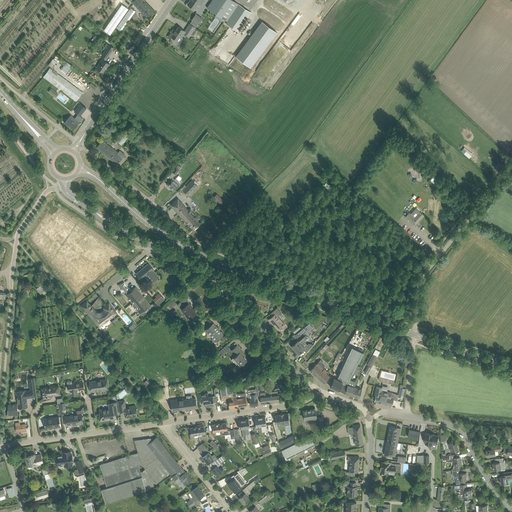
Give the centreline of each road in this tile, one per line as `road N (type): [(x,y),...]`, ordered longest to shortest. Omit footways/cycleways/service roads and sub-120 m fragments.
road 1 (tertiary): [(511,369),(202,255),(155,229),(92,176)]
road 2 (tertiary): [(318,390),(221,282),(63,186)]
road 3 (track): [(407,415),(419,283),(511,164)]
road 4 (unclassified): [(74,150),(174,0)]
road 5 (residential): [(162,422),(299,404),(318,390)]
